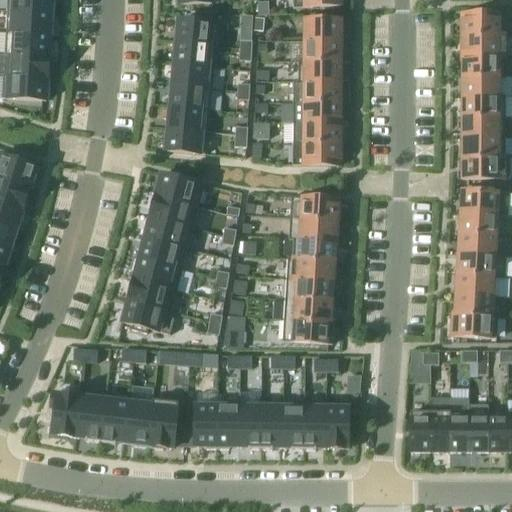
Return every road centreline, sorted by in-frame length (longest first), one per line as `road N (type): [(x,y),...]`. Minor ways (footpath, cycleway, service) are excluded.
road 1 (residential): [(402,0),(400,198),(377,494)]
road 2 (residential): [(109,0),(94,161),(59,288),(0,428)]
road 3 (residential): [(0,472),(156,495),(377,494)]
road 4 (residential): [(377,494),(511,493)]
